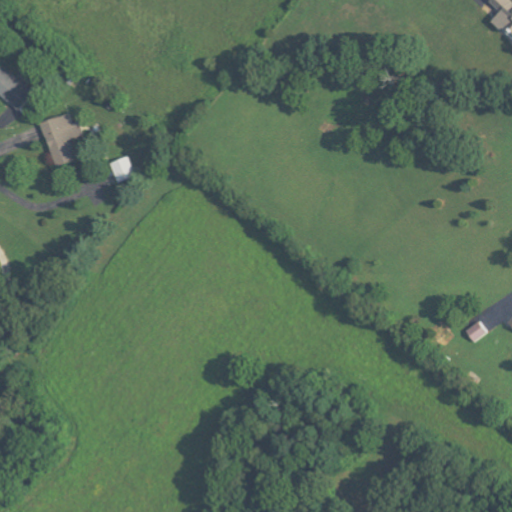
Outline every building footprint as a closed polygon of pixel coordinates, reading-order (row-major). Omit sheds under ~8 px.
[(511,0),(495,0),(494,2),(505,13),(497,22),(507,31),(511,26),(511,0)] [(39,91),(4,65),(0,70),(0,91),(25,110),(39,91)] [(88,136),(83,122),(77,124),(74,114),(46,124),(61,168),(81,161),(74,140),(88,136)] [(116,164),(123,183),(141,177),(133,157),(116,164)] [(470,331),(478,342),(491,333),(483,322),(470,331)]
